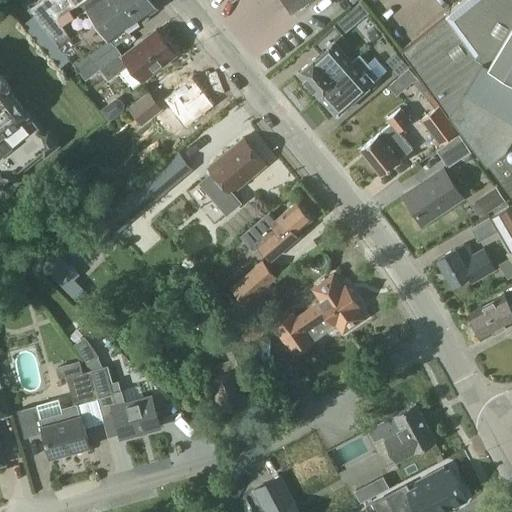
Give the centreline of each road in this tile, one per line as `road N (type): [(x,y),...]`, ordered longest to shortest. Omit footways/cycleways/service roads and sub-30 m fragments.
road 1 (residential): [(37,511),(290,437),(432,338)]
road 2 (unclassified): [(432,338),(385,262),(183,0)]
